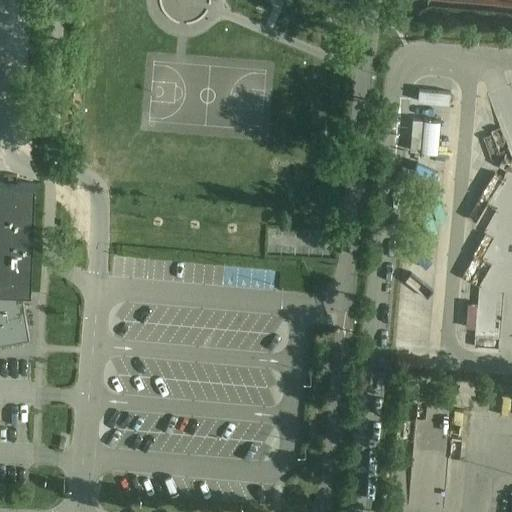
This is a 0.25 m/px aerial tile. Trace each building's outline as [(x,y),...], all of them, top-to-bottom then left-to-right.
[(424,87),(423,98),(445,100),(447,88),(424,87)] [(408,132),(441,132),(441,113),(408,113),(408,132)] [(0,341),(28,337),(22,299),(17,300),(18,291),(30,291),(34,184),(0,182),(0,341)] [(461,206),(476,215),(489,192),(474,184),(461,206)] [(263,270),(264,257),(239,255),(238,268),(263,270)] [(401,256),(396,264),(412,272),(417,264),(401,256)] [(412,312),(419,291),(400,285),(393,305),(412,312)] [(408,391),(408,418),(438,418),(438,396),(431,396),(431,391),(408,391)] [(179,489),(175,500),(202,511),(206,500),(179,489)]
